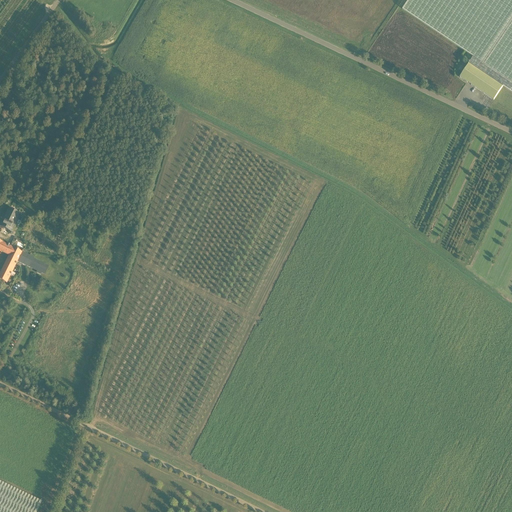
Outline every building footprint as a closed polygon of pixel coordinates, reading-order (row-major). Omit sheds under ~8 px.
[(494,100),(503,87),(511,92),(511,0),(408,0),(406,4),(402,9),(473,57),(460,77),(494,100)] [(13,89),(12,88),(7,95),(2,103),(6,106),(11,98),(8,96),(13,89)] [(0,223),(0,227),(12,233),(21,215),(7,208),(0,223)] [(0,280),(7,283),(17,262),(29,268),(29,267),(45,275),(48,266),(33,259),(34,257),(22,252),(13,248),(12,248),(4,244),(0,241),(0,251),(0,252),(9,256),(0,273),(0,280)] [(0,511),(36,511),(39,506),(42,501),(0,481),(0,511)]
